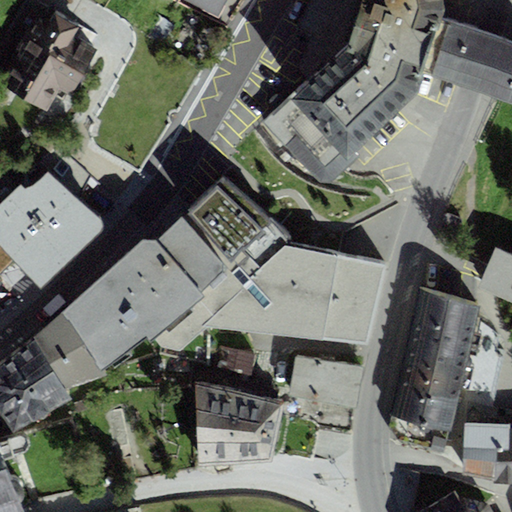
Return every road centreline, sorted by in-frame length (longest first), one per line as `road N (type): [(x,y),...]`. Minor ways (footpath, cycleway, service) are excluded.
road 1 (tertiary): [(378,511),(370,425),(392,318),(420,215),(499,0)]
road 2 (residential): [(278,0),(173,171),(0,338)]
